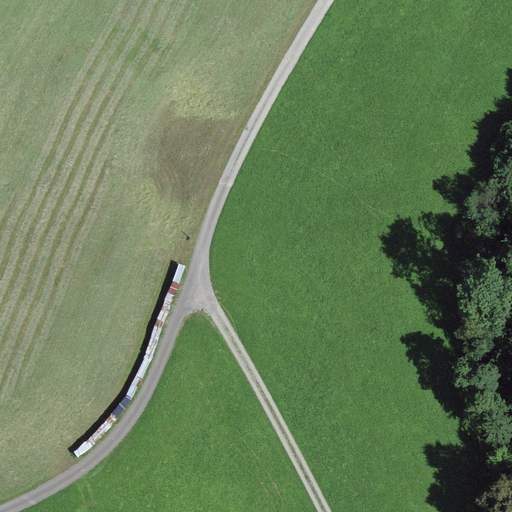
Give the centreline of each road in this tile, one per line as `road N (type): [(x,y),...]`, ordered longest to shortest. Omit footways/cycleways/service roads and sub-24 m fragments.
road 1 (track): [(4,511),(95,459),(126,425),(198,280)]
road 2 (track): [(198,280),(226,184),(327,0)]
road 3 (track): [(325,511),(198,280)]
